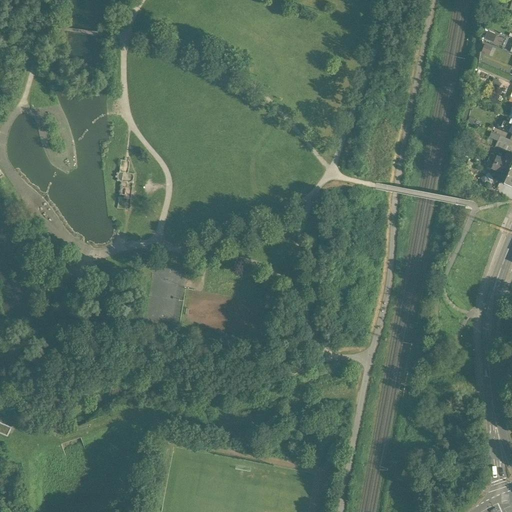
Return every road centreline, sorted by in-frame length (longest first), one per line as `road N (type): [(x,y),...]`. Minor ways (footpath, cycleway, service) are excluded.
road 1 (track): [(369,360),(431,0)]
road 2 (secondary): [(511,491),(487,356),(493,291),(511,240)]
road 3 (track): [(339,511),(369,360)]
